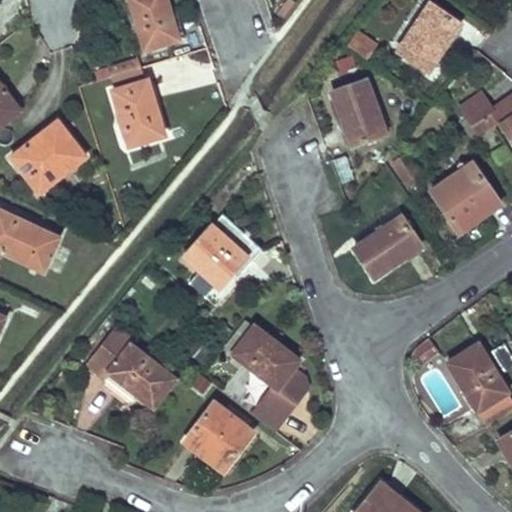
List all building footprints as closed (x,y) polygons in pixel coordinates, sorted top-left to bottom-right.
[(180,38),(167,0),(130,0),(145,49),(180,38)] [(461,23),(430,3),(397,50),(428,71),(461,23)] [(375,45),(359,32),(349,44),(366,57),(375,45)] [(165,133),(149,79),(146,80),(141,66),(109,76),(113,89),(128,145),(165,133)] [(387,133),(368,80),(333,92),(352,145),(387,133)] [(0,125),(20,110),(0,83),(0,125)] [(493,111),(481,94),(458,109),(475,134),(489,124),(483,117),(493,111)] [(511,97),(493,111),(498,118),(511,138),(511,97)] [(498,118),(493,111),(483,117),(489,124),(498,118)] [(87,155),(59,120),(11,156),(39,193),(87,155)] [(502,202),(475,163),(432,191),(459,232),(502,202)] [(59,237),(0,209),(0,249),(44,269),(59,237)] [(264,248),(224,214),(186,258),(221,288),(248,257),(252,262),(264,248)] [(421,245),(400,214),(354,246),(375,277),(421,245)] [(300,360),(255,325),(233,353),(272,384),(278,389),(294,369),(300,360)] [(135,341),(118,327),(91,360),(108,374),(111,371),(153,406),(175,378),(132,345),(135,341)] [(418,363),(437,350),(428,336),(416,346),(411,354),(418,363)] [(511,411),(511,396),(479,343),(448,363),(478,409),(488,426),(511,411)] [(417,378),(447,415),(462,403),(431,366),(417,378)] [(274,431),(298,401),(290,395),(304,377),(294,369),(278,389),(272,384),(250,412),(274,431)] [(290,395),(298,401),(308,389),(304,377),(290,395)] [(254,432),(215,401),(186,438),(225,469),(254,432)] [(511,430),(498,439),(511,461),(511,430)] [(399,495),(381,481),(370,495),(387,509),(399,495)] [(419,511),(399,495),(387,509),(370,495),(356,511),(419,511)]
